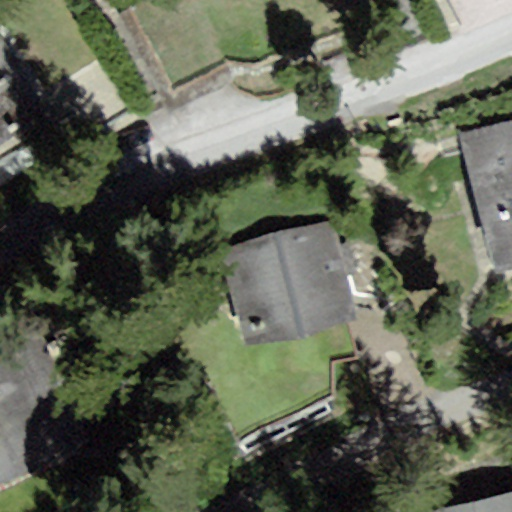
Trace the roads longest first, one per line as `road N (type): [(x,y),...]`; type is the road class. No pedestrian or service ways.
road 1 (residential): [(511,30),(241,150),(0,277)]
road 2 (residential): [(253,511),(511,397)]
